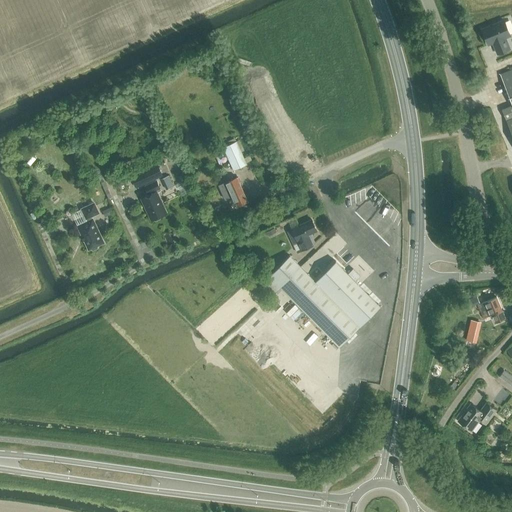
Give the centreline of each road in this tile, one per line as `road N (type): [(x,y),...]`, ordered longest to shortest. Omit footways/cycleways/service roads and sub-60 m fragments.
road 1 (tertiary): [(354,499),(0,454)]
road 2 (tertiary): [(0,469),(328,511)]
road 3 (unclassified): [(488,271),(454,82),(426,0)]
road 4 (secondary): [(415,264),(410,123),(376,0)]
